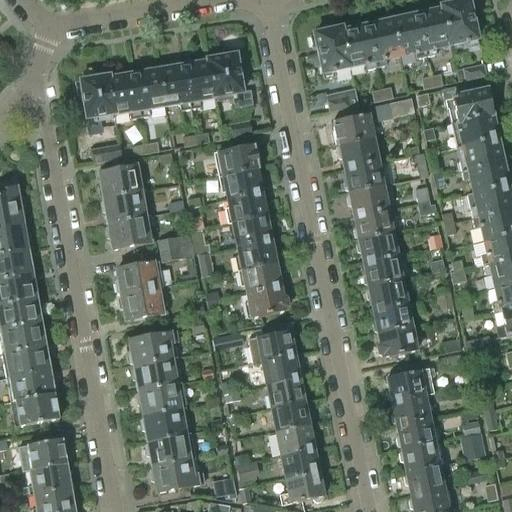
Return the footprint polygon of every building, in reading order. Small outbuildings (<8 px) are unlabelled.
[(440,9),(449,47),(467,43),(469,50),(478,48),(470,15),(475,14),(473,3),(467,4),(467,3),(440,9)] [(416,17),(426,59),(436,57),(434,51),(449,47),(440,9),(430,12),(429,14),(416,17)] [(389,20),(398,58),(413,55),(415,62),(426,59),(416,17),(403,19),(400,17),(389,20)] [(366,27),(376,70),(385,68),(384,61),(398,58),(389,20),(379,22),(377,25),(366,27)] [(340,30),(349,70),(363,66),(365,73),(376,70),(366,27),(354,30),(351,28),(340,30)] [(349,70),(340,30),(313,37),(313,38),(310,39),(312,49),(316,48),(323,82),(333,80),(332,73),(349,70)] [(208,62),(214,100),(215,104),(232,102),(233,105),(243,103),(235,57),(224,59),(224,58),(210,60),(210,61),(208,62)] [(183,68),(190,111),(200,110),(199,104),(200,104),(200,102),(214,100),(208,62),(195,64),(193,66),(183,68)] [(455,72),(458,84),(464,83),(485,79),(482,66),(461,71),(455,72)] [(157,70),(164,108),(177,106),(178,108),(179,108),(180,113),(190,111),(183,68),(172,70),(170,68),(157,70)] [(149,111),(164,108),(157,70),(145,72),(143,75),(133,77),(140,120),(149,118),(148,113),(149,112),(149,111)] [(107,79),(113,117),(127,115),(127,117),(129,117),(130,122),(140,120),(133,77),(122,78),(120,77),(107,79)] [(113,117),(107,79),(104,79),(90,81),(90,82),(79,84),(86,129),(97,127),(96,124),(113,121),(112,117),(113,117)] [(423,92),(433,90),(430,79),(420,81),(423,92)] [(466,97),(464,88),(440,93),(444,113),(449,112),(449,113),(452,112),(455,126),(491,118),(485,93),(466,97)] [(381,92),(383,103),(392,101),(389,90),(381,92)] [(373,105),(383,103),(381,92),(370,94),(373,105)] [(326,103),(326,105),(328,115),(357,109),(354,93),(325,99),(326,103)] [(326,103),(325,99),(325,95),(305,99),(307,112),(321,109),(322,108),(322,106),(326,105),(326,103)] [(425,108),(423,97),(415,98),(417,110),(425,108)] [(367,117),(368,126),(391,121),(391,120),(413,115),(410,101),(364,111),(365,118),(367,117)] [(367,117),(365,118),(330,125),(335,148),(372,141),(368,126),(367,117)] [(455,126),(449,127),(455,151),(499,141),(496,129),(494,130),(491,118),(455,126)] [(248,123),(229,126),(231,141),(251,138),(248,123)] [(432,130),(422,132),(424,143),(434,141),(432,130)] [(195,137),(196,147),(209,145),(207,135),(195,137)] [(183,149),(196,147),(195,137),(182,140),(183,149)] [(372,141),(335,148),(338,160),(341,161),(343,172),(377,165),(372,141)] [(499,141),(455,151),(460,175),(502,166),(499,152),(501,152),(499,141)] [(144,147),(146,156),(158,154),(157,145),(144,147)] [(120,147),(91,152),(93,166),(123,160),(120,147)] [(133,159),(146,156),(144,147),(131,149),(133,159)] [(254,147),(216,155),(221,179),(259,172),(254,147)] [(415,158),(421,157),(421,156),(418,157),(416,148),(405,151),(406,160),(415,158)] [(177,154),(179,165),(190,163),(189,153),(177,154)] [(170,156),(158,158),(159,168),(171,166),(170,156)] [(422,156),(421,156),(421,157),(415,158),(420,181),(427,179),(422,156)] [(377,165),(343,172),(345,183),(343,185),(344,192),(347,193),(348,194),(381,188),(377,165)] [(502,166),(460,175),(462,184),(468,183),(471,198),(510,190),(507,177),(505,177),(502,166)] [(433,182),(442,179),(440,167),(430,170),(433,182)] [(144,193),(139,168),(98,175),(100,186),(97,188),(99,197),(103,199),(103,200),(144,193)] [(261,183),(259,172),(221,179),(226,202),(260,195),(258,185),(261,183)] [(445,189),(442,179),(433,182),(435,191),(445,189)] [(0,233),(21,229),(14,190),(10,191),(10,189),(8,187),(0,188),(0,233)] [(381,188),(348,194),(349,198),(346,200),(348,208),(351,208),(353,218),(386,212),(381,188)] [(417,206),(429,204),(426,190),(414,192),(417,206)] [(511,198),(510,190),(471,198),(474,210),(469,211),(471,223),(511,214),(511,210),(509,200),(511,199),(511,198)] [(149,220),(144,193),(103,200),(103,202),(100,205),(102,214),(106,215),(108,226),(149,220)] [(260,195),(226,202),(231,226),(265,218),(265,217),(268,215),(266,207),(262,206),(260,195)] [(188,210),(200,207),(198,200),(186,203),(188,210)] [(432,203),(429,204),(417,206),(419,218),(435,215),(432,203)] [(184,213),(183,204),(171,206),(173,215),(184,213)] [(386,212),(353,218),(355,230),(352,232),(354,239),(357,240),(357,242),(391,236),(386,212)] [(511,214),(471,223),(473,231),(478,230),(482,245),(511,238),(511,214)] [(443,229),(453,227),(450,215),(440,217),(443,229)] [(188,235),(189,235),(196,233),(193,218),(185,220),(188,235)] [(266,221),(265,218),(231,226),(235,249),(249,246),(270,241),(268,232),(271,230),(269,222),(266,221)] [(111,241),(113,252),(153,245),(149,220),(108,226),(108,228),(105,230),(106,239),(111,241)] [(455,236),(453,227),(443,229),(445,238),(455,236)] [(0,257),(25,253),(21,229),(0,233),(0,257)] [(199,248),(196,233),(189,235),(189,236),(189,237),(191,248),(192,250),(199,248)] [(191,248),(189,237),(189,236),(156,243),(158,253),(191,248)] [(391,236),(357,242),(358,245),(355,247),(357,255),(360,257),(362,266),(396,259),(391,236)] [(428,252),(442,249),(439,237),(425,240),(428,252)] [(511,238),(482,245),(485,258),(479,259),(482,269),(511,262),(511,238)] [(249,246),(235,249),(240,272),(275,265),(275,264),(277,261),(276,254),(272,253),(270,241),(249,246)] [(195,249),(197,258),(209,255),(207,247),(195,249)] [(191,248),(158,253),(161,265),(193,258),(192,250),(191,248)] [(0,281),(29,277),(25,253),(0,257),(0,281)] [(210,263),(209,255),(197,258),(201,280),(213,277),(210,263)] [(396,259),(362,266),(364,278),(362,280),(363,286),(366,287),(367,289),(400,282),(396,259)] [(443,273),(441,262),(428,265),(431,276),(443,273)] [(455,275),(463,273),(460,262),(451,264),(453,276),(455,275)] [(489,277),(492,292),(511,287),(511,262),(482,269),(484,278),(489,277)] [(162,289),(157,264),(116,271),(119,283),(115,285),(117,294),(121,295),(121,297),(162,289)] [(275,268),(275,265),(240,272),(245,296),(279,288),(277,280),(280,277),(279,270),(275,268)] [(465,283),(463,273),(455,275),(453,276),(455,286),(465,283)] [(29,277),(0,281),(0,306),(34,301),(29,277)] [(369,303),(372,313),(405,306),(400,282),(367,289),(367,293),(365,295),(366,302),(369,303)] [(511,287),(492,292),(495,305),(490,306),(493,316),(499,315),(499,316),(511,313),(511,287)] [(245,296),(250,321),(284,314),(284,312),(287,309),(286,302),(281,300),(279,288),(245,296)] [(124,312),(126,323),(167,316),(162,289),(121,297),(122,300),(118,302),(120,311),(124,312)] [(435,292),(437,300),(449,298),(447,289),(435,292)] [(204,296),(206,305),(219,302),(217,294),(204,296)] [(450,305),(449,298),(437,300),(438,308),(450,305)] [(34,301),(0,306),(0,324),(1,332),(38,325),(34,301)] [(220,310),(219,302),(206,305),(207,312),(220,310)] [(405,306),(372,313),(374,325),(371,327),(373,334),(376,335),(376,336),(410,330),(405,306)] [(193,320),(204,318),(202,308),(192,310),(193,320)] [(461,312),(463,323),(473,321),(471,310),(461,312)] [(511,313),(499,316),(502,328),(499,329),(499,330),(494,331),(497,341),(511,337),(511,313)] [(202,323),(191,325),(193,334),(203,332),(202,323)] [(38,325),(1,332),(3,341),(0,341),(0,356),(5,356),(42,349),(38,325)] [(280,335),(247,342),(249,352),(257,351),(259,364),(293,356),(293,355),(295,353),(294,345),(290,343),(289,334),(288,332),(285,330),(282,331),(280,332),(280,335)] [(410,330),(376,336),(379,348),(376,350),(378,357),(381,358),(381,361),(415,354),(410,330)] [(178,345),(176,333),(128,342),(130,352),(127,355),(129,364),(132,366),(133,367),(155,364),(173,361),(170,346),(176,345),(178,345)] [(211,341),(213,353),(242,347),(240,335),(211,341)] [(463,344),(466,358),(491,352),(487,339),(463,344)] [(441,345),(443,356),(460,352),(458,341),(441,345)] [(42,349),(5,356),(10,379),(46,373),(42,349)] [(493,362),(491,352),(466,358),(468,368),(493,362)] [(295,368),(293,356),(259,364),(264,387),(298,380),(297,378),(300,376),(299,369),(295,368)] [(459,357),(435,362),(437,373),(464,367),(462,362),(459,357)] [(155,364),(133,367),(133,369),(130,372),(132,381),(135,383),(137,393),(144,392),(177,386),(173,361),(155,364)] [(200,373),(202,382),(212,380),(211,371),(200,373)] [(391,405),(423,399),(432,397),(429,382),(434,379),(432,371),(394,378),(393,376),(392,375),(389,375),(387,376),(386,377),(386,379),(388,391),(385,394),(386,400),(390,401),(391,405)] [(46,373),(10,379),(14,404),(51,398),(51,397),(46,373)] [(298,380),(264,387),(269,411),(302,403),(302,402),(305,399),(303,392),(300,391),(298,380)] [(144,392),(137,393),(137,394),(134,397),(136,406),(140,407),(142,418),(182,411),(177,386),(144,392)] [(447,392),(435,394),(437,404),(449,402),(447,392)] [(238,394),(223,397),(225,405),(240,403),(238,394)] [(51,398),(14,404),(19,430),(58,422),(53,396),(51,397),(51,398)] [(205,398),(207,408),(217,406),(215,396),(205,398)] [(396,428),(428,422),(423,399),(391,405),(393,414),(390,417),(392,424),(395,426),(396,428)] [(305,414),(302,403),(269,411),(274,435),(288,432),(307,427),(307,426),(310,423),(308,416),(305,414)] [(481,407),(482,416),(495,413),(493,413),(491,405),(481,407)] [(182,411),(142,418),(142,420),(139,423),(141,432),(144,434),(146,444),(179,438),(186,437),(186,436),(192,435),(190,427),(185,428),(182,411)] [(497,421),(495,413),(482,416),(486,433),(497,431),(494,421),(497,421)] [(240,418),(227,420),(229,429),(242,426),(240,418)] [(220,421),(210,423),(212,433),(222,431),(220,421)] [(401,452),(432,446),(428,422),(396,428),(398,439),(395,441),(396,448),(400,450),(401,452)] [(463,439),(466,438),(480,435),(477,423),(461,427),(463,439)] [(288,432),(274,435),(279,459),(312,451),(310,442),(313,439),(312,431),(308,429),(307,427),(288,432)] [(480,435),(466,438),(469,450),(482,447),(480,435)] [(179,438),(146,444),(147,446),(144,448),(145,458),(149,459),(151,470),(161,468),(191,463),(186,437),(179,438)] [(12,441),(0,442),(0,453),(13,451),(12,441)] [(27,458),(29,473),(66,467),(62,441),(20,449),(22,459),(27,458)] [(406,476),(437,470),(432,446),(401,452),(401,454),(398,457),(400,464),(403,465),(406,476)] [(227,456),(225,447),(215,449),(216,458),(227,456)] [(313,454),(312,451),(279,459),(283,482),(317,474),(315,465),(318,463),(316,455),(313,454)] [(491,455),(493,464),(503,462),(501,453),(491,455)] [(235,467),(249,465),(247,456),(232,459),(234,467),(235,467)] [(503,462),(493,464),(494,471),(505,469),(503,462)] [(161,468),(151,470),(151,471),(148,474),(150,483),(154,484),(155,495),(202,487),(200,476),(194,477),(191,463),(161,468)] [(252,464),(249,465),(235,467),(239,485),(237,485),(238,490),(255,488),(254,482),(256,482),(252,464)] [(69,479),(66,467),(29,473),(32,488),(27,489),(28,498),(33,497),(33,496),(69,490),(67,481),(69,479)] [(410,499),(442,493),(437,470),(406,476),(406,477),(403,480),(404,487),(408,488),(410,499)] [(466,486),(485,483),(483,471),(464,475),(466,486)] [(317,474),(283,482),(286,496),(278,498),(280,508),(313,501),(314,503),(316,504),(318,504),(321,503),(321,501),(322,499),(320,488),(322,486),(321,478),(318,477),(317,474)] [(0,489),(0,491),(1,491),(10,489),(8,476),(0,477),(0,489)] [(232,481),(212,485),(215,498),(229,496),(229,500),(235,499),(232,481)] [(511,485),(498,489),(500,499),(511,496),(511,485)] [(486,504),(496,502),(493,486),(483,488),(486,504)] [(31,511),(72,511),(71,505),(73,502),(72,496),(69,494),(69,490),(33,496),(33,497),(36,510),(31,511)] [(247,490),(239,491),(241,506),(250,504),(247,490)] [(445,511),(442,493),(410,499),(411,502),(408,505),(409,511),(412,511),(445,511)] [(503,511),(507,511),(511,511),(511,503),(511,500),(501,503),(503,511)] [(195,511),(197,503),(186,505),(185,511),(192,511),(195,511)]
